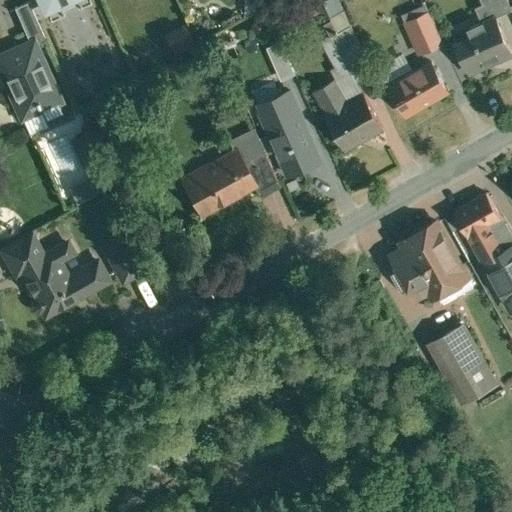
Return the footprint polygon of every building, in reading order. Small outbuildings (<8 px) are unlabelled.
[(508,0),(481,0),(483,4),(492,0),(493,0),(499,13),(499,15),(511,9),(511,7),(511,4),(508,0)] [(29,1),(15,7),(28,34),(41,28),(29,1)] [(430,9),(418,14),(416,9),(405,13),(407,19),(407,20),(421,51),(444,41),(430,9)] [(499,13),(469,26),(472,34),(457,41),(470,70),(511,52),(495,17),(499,15),(499,13)] [(339,30),(332,18),(324,22),(331,35),(339,30)] [(373,72),(352,23),(339,30),(331,35),(364,91),(358,80),(373,72)] [(184,30),(163,41),(170,53),(190,42),(184,30)] [(276,39),(261,45),(275,78),(290,72),(276,39)] [(34,41),(0,56),(0,60),(13,90),(11,91),(23,118),(43,109),(41,106),(43,105),(41,99),(56,92),(34,41)] [(432,60),(414,70),(412,67),(389,80),(408,112),(449,89),(432,60)] [(307,94),(297,71),(283,77),(293,100),(307,94)] [(335,78),(317,88),(330,110),(327,112),(346,147),(384,126),(365,91),(364,91),(342,104),(336,94),(342,91),(335,78)] [(301,108),(267,123),(289,172),(322,157),(301,108)] [(265,148),(242,161),(254,182),(253,182),(259,193),(280,181),(265,148)] [(236,149),(213,162),(210,161),(185,175),(187,179),(185,183),(189,191),(193,191),(203,208),(219,199),(222,200),(239,191),(240,187),(250,181),(253,182),(254,182),(242,161),(236,149)] [(65,186),(70,201),(97,191),(92,176),(65,186)] [(488,191),(455,210),(469,235),(470,235),(502,216),(488,191)] [(511,233),(502,216),(470,235),(485,262),(486,261),(511,307),(511,233)] [(437,219),(402,239),(405,246),(392,253),(417,296),(430,289),(433,295),(453,284),(447,274),(463,265),(437,219)] [(32,233),(4,249),(17,271),(21,269),(45,255),(44,254),(32,233)] [(127,247),(112,256),(124,279),(140,270),(127,247)] [(45,255),(21,269),(36,294),(34,298),(34,303),(36,307),(40,309),(44,309),(60,300),(62,304),(109,278),(99,259),(69,275),(54,248),(44,254),(45,255)] [(498,382),(464,322),(439,336),(473,396),(498,382)]
